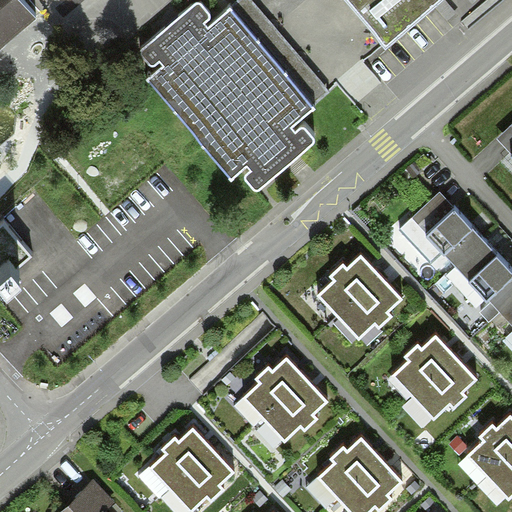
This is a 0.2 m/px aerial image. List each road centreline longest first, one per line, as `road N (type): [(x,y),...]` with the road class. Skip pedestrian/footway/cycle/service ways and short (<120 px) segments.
road 1 (residential): [(44,434),(417,121)]
road 2 (residential): [(511,222),(417,121)]
road 3 (residential): [(417,121),(511,38)]
